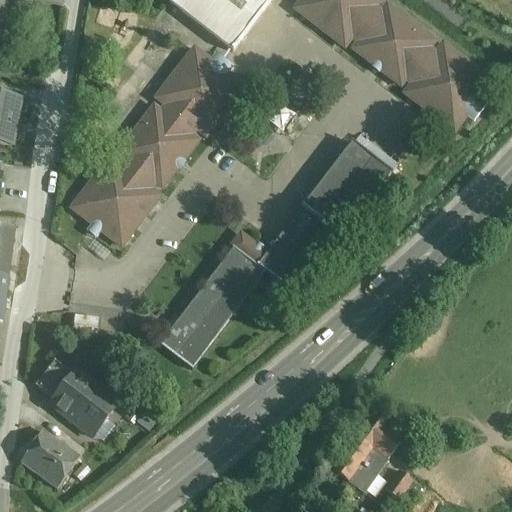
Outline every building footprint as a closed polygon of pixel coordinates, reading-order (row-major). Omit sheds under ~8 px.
[(171,0),(168,4),(232,54),(250,31),(250,30),(261,16),(273,0),(171,0)] [(433,44),(386,8),(381,15),(375,10),(382,0),(381,0),(303,0),(295,11),(344,49),(351,39),(358,45),(353,51),(400,87),(405,81),(412,86),(405,96),(454,133),(466,118),(474,123),(487,106),(479,100),(492,85),(443,47),(435,56),(428,51),(433,44)] [(14,38),(1,35),(0,37),(0,63),(8,66),(14,38)] [(125,162),(119,169),(110,162),(72,211),(92,226),(88,232),(97,239),(101,233),(121,248),(159,199),(149,192),(155,185),(161,190),(197,143),(191,138),(196,131),(205,138),(243,89),(227,77),(233,70),(216,56),(210,64),(194,52),(157,101),(166,108),(161,115),(154,110),(118,157),(125,162)] [(0,97),(0,146),(10,148),(19,101),(0,97)] [(351,146),(303,209),(302,208),(301,209),(338,238),(342,241),(343,240),(342,239),(390,176),(391,177),(398,169),(368,146),(363,153),(351,144),(350,145),(351,146)] [(301,211),(280,238),(266,256),(266,257),(258,267),(257,267),(256,268),(266,275),(294,296),(294,295),(337,238),(338,239),(338,238),(301,209),(301,210),(301,211)] [(14,231),(0,228),(0,281),(7,282),(14,231)] [(232,251),(160,346),(159,346),(159,347),(192,372),(193,371),(192,371),(264,276),(265,276),(266,275),(256,268),(257,267),(258,267),(266,257),(266,256),(241,238),(232,249),(232,250),(232,251)] [(54,363),(35,388),(54,403),(73,378),(54,363)] [(117,406),(76,375),(73,378),(54,403),(51,408),(92,439),(117,406)] [(157,424),(145,414),(137,424),(149,434),(157,424)] [(374,415),(332,474),(364,497),(388,464),(387,463),(402,443),(387,432),(391,427),(374,415)] [(79,460),(43,434),(21,466),(57,492),(79,460)] [(408,444),(395,460),(404,466),(416,450),(408,444)] [(433,450),(421,465),(428,471),(441,456),(433,450)] [(398,473),(384,493),(398,503),(412,484),(398,473)]
